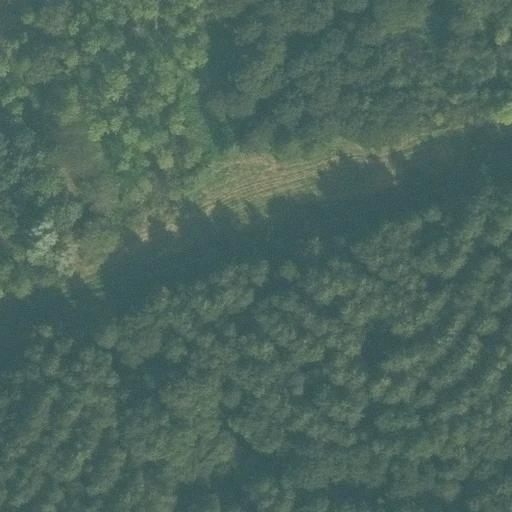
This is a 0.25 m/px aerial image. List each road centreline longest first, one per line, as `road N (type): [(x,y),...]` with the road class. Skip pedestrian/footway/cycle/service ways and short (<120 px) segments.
road 1 (track): [(116,263),(204,224),(511,134)]
road 2 (track): [(49,0),(44,124),(69,200),(63,243),(81,265),(116,263),(130,323)]
road 3 (track): [(124,299),(0,343)]
